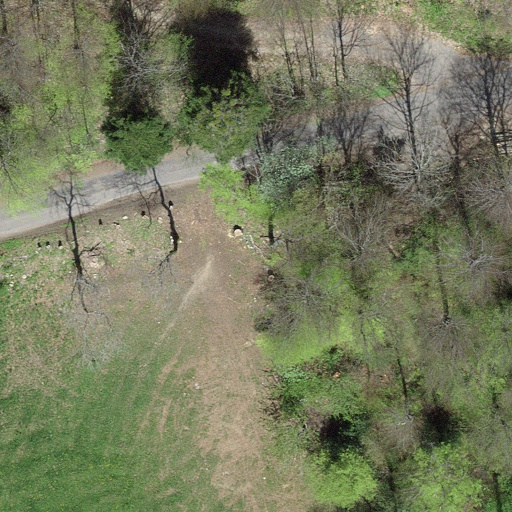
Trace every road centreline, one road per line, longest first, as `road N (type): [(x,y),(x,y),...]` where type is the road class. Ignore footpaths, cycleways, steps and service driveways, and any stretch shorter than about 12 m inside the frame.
road 1 (unclassified): [(511,82),(0,221)]
road 2 (track): [(138,0),(511,88)]
